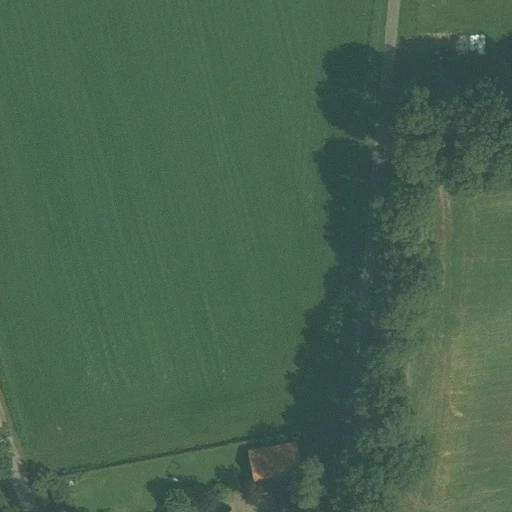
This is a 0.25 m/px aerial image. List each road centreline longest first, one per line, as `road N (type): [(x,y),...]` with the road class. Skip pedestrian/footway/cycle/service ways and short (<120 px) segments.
road 1 (unclassified): [(330,511),(396,0)]
road 2 (track): [(384,121),(511,112)]
